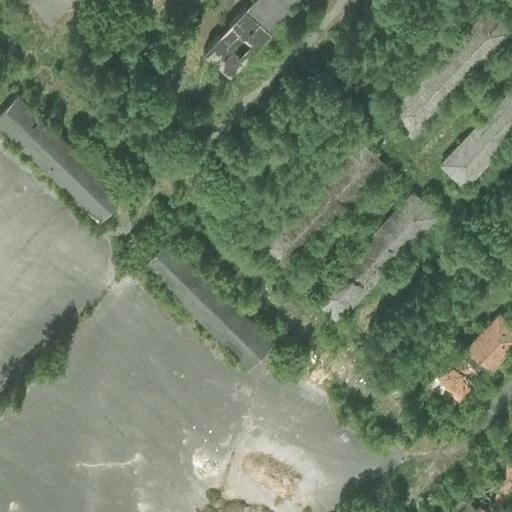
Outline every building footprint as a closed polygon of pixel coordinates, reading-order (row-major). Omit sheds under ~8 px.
[(300,0),(244,0),(202,43),(231,71),(300,0)] [(511,32),(511,20),(489,0),(390,106),(419,133),(511,32)] [(511,86),(440,162),(466,187),(511,138),(511,86)] [(0,101),(0,124),(95,220),(121,193),(15,87),(0,101)] [(357,134),(257,242),(284,266),(383,158),(357,134)] [(413,189),(313,294),(341,320),(441,216),(413,189)] [(137,260),(242,360),(268,333),(163,233),(137,260)] [(511,319),(502,310),(440,374),(463,397),(511,347),(511,319)] [(511,457),(504,450),(445,511),(493,511),(511,492),(511,457)]
